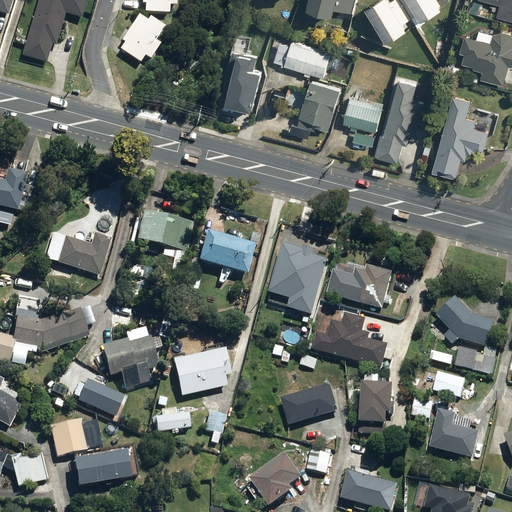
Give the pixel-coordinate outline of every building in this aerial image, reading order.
[(0,0),(0,13),(7,16),(12,0),(0,0)] [(39,0),(22,56),(46,63),(52,45),(55,46),(65,14),(81,19),(86,0),(39,0)] [(177,0),(143,0),(144,3),(147,3),(146,12),(170,13),(170,5),(177,6),(177,0)] [(354,0),(309,0),(306,14),(330,20),(332,11),(351,16),(354,0)] [(415,16),(405,0),(379,0),(373,4),(393,38),(412,26),(409,20),(415,16)] [(405,0),(415,16),(422,12),(426,17),(446,6),(442,0),(405,0)] [(500,15),(511,18),(511,0),(491,0),(503,3),(500,15)] [(147,22),(139,16),(122,41),(125,43),(121,50),(141,64),(146,57),(151,60),(161,45),(156,41),(166,28),(151,18),(147,22)] [(485,77),(507,84),(511,65),(511,31),(504,29),(496,34),(494,42),(475,36),(467,61),(477,65),(477,67),(486,70),(485,77)] [(288,62),(327,75),(334,51),(295,39),(288,62)] [(253,69),(256,56),(231,50),(218,105),(251,113),(262,71),(253,69)] [(455,73),(461,75),(463,66),(458,64),(455,73)] [(316,78),(302,124),(318,128),(319,124),(332,128),(344,87),(316,78)] [(415,85),(397,80),(383,134),(379,133),(373,156),(398,163),(403,145),(407,146),(409,139),(414,140),(424,103),(412,99),(415,85)] [(436,170),(460,176),(465,157),(469,158),(470,153),(479,148),(487,151),(493,131),(477,127),(480,119),(470,116),(474,99),(456,94),(436,170)] [(348,121),(380,129),(387,103),(355,95),(348,121)] [(372,135),(355,131),(353,143),(370,147),(372,135)] [(372,174),(383,177),(385,171),(374,168),(372,174)] [(5,183),(0,181),(0,208),(18,213),(27,176),(8,171),(5,183)] [(137,242),(187,252),(193,224),(144,214),(137,242)] [(256,246),(207,233),(199,263),(248,275),(256,246)] [(58,263),(100,276),(111,241),(94,236),(90,246),(66,238),(58,263)] [(303,300),(307,290),(321,294),(330,267),(288,253),(280,276),(277,276),(272,290),(303,300)] [(346,300),(384,310),(394,273),(370,267),(368,272),(359,269),(354,286),(351,285),(346,300)] [(131,280),(130,289),(144,291),(145,282),(131,280)] [(187,288),(197,291),(199,282),(189,280),(187,288)] [(488,348),(496,323),(475,317),(458,300),(440,318),(460,340),(488,348)] [(0,362),(10,365),(15,345),(42,349),(89,333),(80,309),(41,322),(16,318),(12,340),(0,336),(0,362)] [(319,334),(314,350),(383,369),(389,346),(363,338),(368,320),(346,314),(343,324),(333,321),(329,337),(319,334)] [(135,369),(140,385),(151,382),(148,371),(156,368),(157,361),(150,338),(128,345),(127,340),(101,349),(110,378),(135,369)] [(153,344),(157,355),(165,352),(161,341),(153,344)] [(274,355),(283,357),(285,347),(276,346),(274,355)] [(422,357),(452,365),(454,357),(424,349),(422,357)] [(174,362),(182,398),(228,388),(225,378),(232,376),(226,350),(174,362)] [(282,362),(290,364),(292,354),(284,352),(282,362)] [(493,377),(497,360),(479,355),(474,372),(493,377)] [(435,391),(462,399),(467,380),(440,373),(435,391)] [(160,395),(169,396),(170,378),(162,377),(160,395)] [(79,400),(116,416),(125,395),(89,378),(79,400)] [(483,381),(472,379),(470,401),(481,403),(483,381)] [(0,423),(9,428),(21,404),(0,393),(0,387),(3,382),(0,380),(0,423)] [(284,400),(292,427),(341,413),(333,385),(284,400)] [(397,387),(366,385),(364,423),(362,423),(361,435),(388,436),(389,416),(395,416),(397,387)] [(158,406),(165,407),(167,399),(159,398),(158,406)] [(413,416),(432,420),(435,403),(416,400),(413,416)] [(432,449),(476,460),(482,433),(456,427),(459,416),(441,412),(432,449)] [(205,431),(222,435),(226,417),(210,413),(205,431)] [(155,419),(157,433),(190,429),(188,414),(155,419)] [(50,428),(57,458),(87,451),(80,421),(50,428)] [(309,470),(328,474),(333,455),(313,451),(309,470)] [(78,489),(132,480),(128,453),(74,462),(78,489)] [(11,461),(18,488),(47,481),(41,454),(11,461)] [(253,481),(272,508),(296,492),(293,488),(305,480),(289,456),(253,481)] [(345,501),(388,511),(393,511),(400,486),(351,474),(345,501)] [(471,511),(474,503),(468,501),(470,495),(432,484),(423,511),(471,511)]
